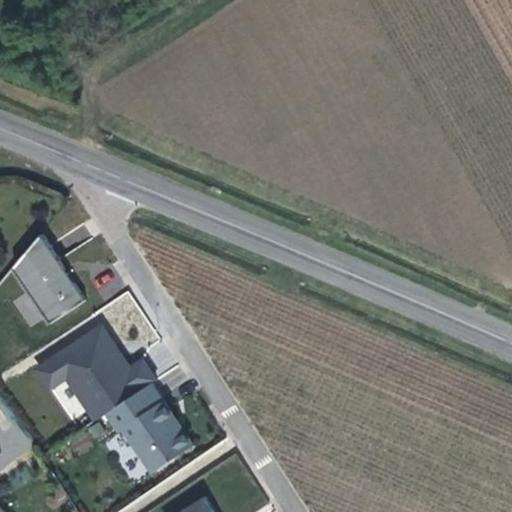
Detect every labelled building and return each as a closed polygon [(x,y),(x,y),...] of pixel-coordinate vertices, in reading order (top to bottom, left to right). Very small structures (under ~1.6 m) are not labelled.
[(85,300),(40,234),(12,268),(49,322),(85,300)] [(106,412),(150,382),(157,378),(143,357),(133,363),(104,321),(34,365),(52,391),(69,380),(95,420),(106,412)] [(174,418),(150,382),(106,412),(118,430),(122,427),(151,471),(192,445),(181,428),(178,430),(171,420),(174,418)] [(70,420),(84,414),(73,388),(59,394),(70,420)] [(181,428),(174,418),(171,420),(178,430),(181,428)] [(131,479),(146,472),(138,455),(123,462),(131,479)] [(214,511),(202,492),(171,511),(214,511)]
